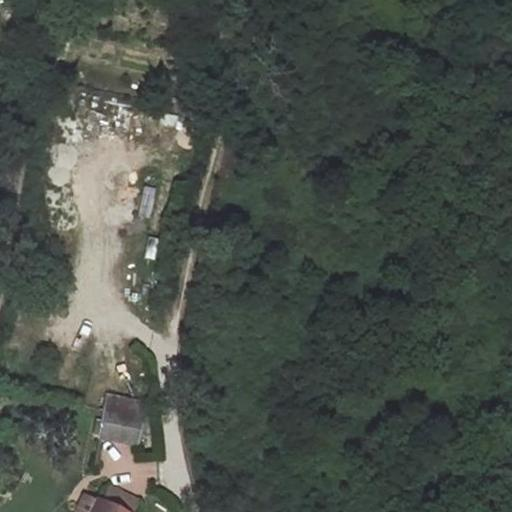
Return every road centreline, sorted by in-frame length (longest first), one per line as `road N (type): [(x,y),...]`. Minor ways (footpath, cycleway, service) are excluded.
road 1 (residential): [(0,264),(48,0)]
road 2 (residential): [(91,302),(171,362),(195,511)]
